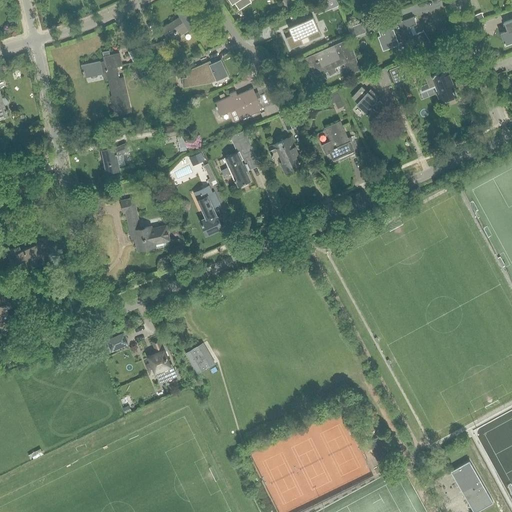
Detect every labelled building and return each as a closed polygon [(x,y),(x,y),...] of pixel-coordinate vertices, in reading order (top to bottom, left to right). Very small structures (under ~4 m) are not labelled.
[(230,0),(232,1),(232,0),(240,10),(247,6),(242,0),(230,0)] [(298,9),(292,0),(282,0),(283,2),(281,3),(289,15),(298,9)] [(338,6),(335,0),(327,0),(324,2),(328,11),(338,6)] [(181,17),(161,29),(167,38),(174,33),(175,34),(177,32),(179,36),(189,30),(191,33),(199,28),(202,26),(189,7),(178,13),(181,17)] [(292,35),(286,38),(290,49),(303,44),(301,38),(307,35),(310,41),(322,36),(313,17),(289,27),(292,35)] [(378,36),(383,50),(398,44),(398,42),(413,36),(417,46),(430,41),(424,31),(423,31),(424,32),(418,34),(415,26),(417,25),(414,17),(391,26),(388,18),(376,23),(381,35),(378,36)] [(505,45),(506,45),(506,46),(511,43),(511,19),(505,23),(508,31),(501,34),(505,45)] [(366,33),(362,24),(348,29),(352,39),(366,33)] [(169,55),(164,41),(147,47),(151,60),(169,55)] [(322,54),(305,62),(308,68),(312,66),(315,75),(327,69),(330,76),(336,72),(334,66),(345,61),(350,72),(359,68),(351,47),(344,50),(341,43),(321,52),(322,54)] [(120,58),(110,60),(108,51),(102,53),(104,62),(100,63),(100,62),(81,66),(83,76),(106,71),(112,96),(111,96),(114,109),(116,116),(132,113),(130,105),(123,77),(118,78),(116,67),(122,66),(120,58)] [(152,73),(143,58),(131,64),(139,80),(152,73)] [(186,72),(187,79),(181,80),(183,88),(211,84),(210,79),(215,77),(217,81),(228,76),(221,61),(212,65),(210,62),(192,69),(192,71),(186,72)] [(423,91),(436,85),(439,93),(437,94),(441,103),(457,97),(455,92),(454,92),(453,88),(456,87),(448,68),(436,73),(431,61),(413,68),(419,82),(423,91)] [(403,65),(390,70),(396,85),(409,80),(403,65)] [(168,71),(169,72),(158,77),(160,82),(179,73),(177,67),(168,71)] [(392,84),(385,69),(374,73),(381,88),(392,84)] [(230,96),(215,102),(216,106),(215,107),(217,109),(220,116),(236,109),(241,120),(262,111),(253,89),(238,95),(236,91),(229,94),(230,96)] [(361,89),(353,98),(358,104),(358,105),(376,122),(386,111),(381,106),(383,104),(379,101),(381,99),(371,90),(367,95),(361,89)] [(338,91),(331,94),(335,103),(338,109),(345,107),(338,91)] [(285,111),(281,101),(275,103),(263,108),(268,119),(285,111)] [(297,127),(292,115),(281,119),(287,131),(297,127)] [(324,128),(331,142),(321,147),(324,154),(329,152),(333,160),(354,151),(341,120),(324,128)] [(181,135),(179,126),(162,129),(164,138),(181,135)] [(247,172),(248,172),(261,166),(245,131),(231,138),(237,152),(226,157),(229,165),(230,167),(232,172),(236,180),(234,180),(235,182),(236,182),(239,187),(242,185),(243,187),(249,185),(248,183),(251,182),(247,172)] [(298,167),(303,165),(290,137),(268,147),(271,153),(278,150),(283,162),(281,163),(285,173),(290,171),(293,172),(297,170),(298,167)] [(0,154),(10,151),(7,143),(0,145),(0,154)] [(116,156),(128,150),(125,144),(114,148),(114,147),(101,149),(105,165),(103,166),(104,171),(106,171),(106,172),(119,169),(116,156)] [(201,153),(189,158),(193,166),(204,161),(201,153)] [(204,198),(199,200),(207,219),(201,221),(206,234),(208,233),(209,234),(214,232),(214,231),(222,227),(218,217),(217,218),(212,208),(219,205),(214,193),(212,194),(209,187),(200,191),(201,195),(203,195),(204,198)] [(139,206),(137,198),(121,201),(124,213),(127,212),(132,238),(137,237),(139,250),(142,249),(145,251),(150,250),(152,247),(154,247),(154,243),(169,240),(166,226),(150,229),(150,226),(139,228),(135,207),(139,206)] [(21,251),(19,246),(6,251),(10,263),(18,260),(20,267),(41,260),(36,245),(21,251)] [(7,308),(12,307),(7,294),(0,296),(0,328),(12,324),(7,308)] [(119,336),(104,342),(109,353),(123,347),(119,336)] [(152,364),(147,366),(151,374),(156,372),(158,378),(175,371),(172,364),(169,365),(158,339),(152,342),(157,353),(149,357),(152,364)] [(198,374),(215,365),(203,344),(186,354),(198,374)] [(377,436),(367,441),(378,464),(388,459),(377,436)] [(478,511),(493,503),(470,462),(452,472),(474,511),(478,511)]
